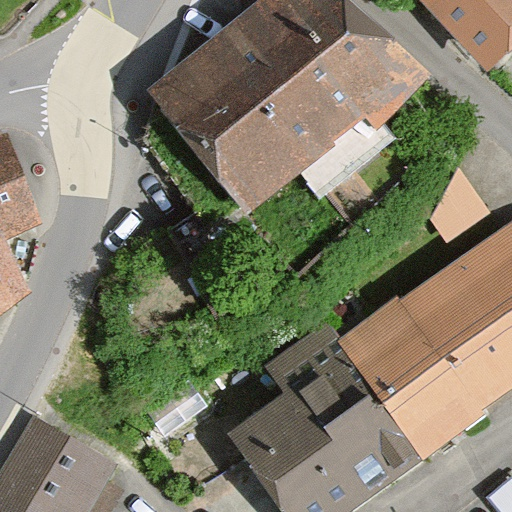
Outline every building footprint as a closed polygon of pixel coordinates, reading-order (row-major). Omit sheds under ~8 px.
[(434,98),(345,0),(281,0),(162,107),(265,221),(377,120),(392,136),(434,98)] [(511,76),(511,0),(431,0),(511,78),(511,76)] [(50,224),(7,140),(0,143),(0,333),(2,333),(48,296),(19,240),(50,224)] [(427,193),(450,228),(493,199),(470,164),(427,193)] [(511,403),(511,230),(361,339),(443,453),(511,403)] [(304,511),(361,511),(443,453),(361,339),(343,315),(278,362),(299,390),(245,430),(304,511)] [(102,511),(128,469),(39,417),(0,483),(0,511),(102,511)]
